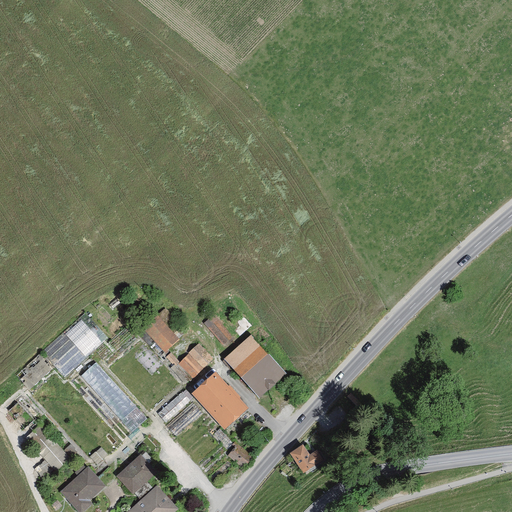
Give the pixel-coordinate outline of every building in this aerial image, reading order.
[(146,329),(165,350),(176,341),(157,319),(146,329)] [(211,328),(225,344),(233,337),(218,321),(211,328)] [(283,371),(253,337),(228,359),(258,393),(283,371)] [(212,359),(199,346),(179,365),(192,379),(212,359)] [(223,423),(244,404),(230,389),(215,373),(195,392),(223,423)] [(71,461),(20,403),(6,415),(47,461),(36,471),(47,482),(71,461)] [(310,455),(303,445),(291,454),(305,472),(323,459),(316,450),(310,455)] [(253,459),(237,447),(228,458),(245,471),(253,459)] [(153,473),(140,458),(120,477),(133,491),(153,473)] [(103,490),(88,473),(64,493),(80,511),(82,511),(94,503),(91,500),(103,490)] [(174,511),(177,509),(158,490),(134,511),(174,511)]
